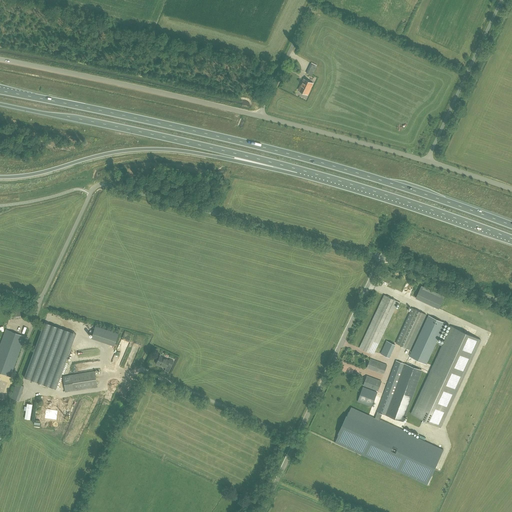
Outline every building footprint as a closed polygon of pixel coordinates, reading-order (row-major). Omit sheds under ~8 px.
[(312,62),(311,64),(311,63),(307,73),(312,76),(317,65),(312,62)] [(308,95),(311,88),(313,83),(304,79),(302,84),(303,84),(299,91),(308,95)] [(421,286),(416,298),(439,308),(444,296),(421,286)] [(398,302),(384,295),(360,348),(374,355),(398,302)] [(426,314),(412,308),(396,343),(410,350),(426,314)] [(450,309),(446,311),(448,315),(447,315),(450,320),(459,316),(456,309),(452,311),(450,309)] [(429,316),(410,356),(426,364),(445,323),(429,316)] [(45,323),(25,377),(56,389),(77,335),(45,323)] [(96,325),(92,337),(116,344),(120,332),(96,325)] [(481,340),(451,326),(411,414),(441,427),(481,340)] [(0,373),(11,377),(26,337),(6,329),(0,344),(0,373)] [(381,354),(390,357),(395,345),(387,341),(381,354)] [(171,366),(173,361),(170,359),(169,360),(165,358),(160,356),(156,363),(166,368),(167,364),(171,366)] [(384,374),(387,365),(371,359),(367,368),(384,374)] [(404,421),(422,371),(396,361),(378,412),(404,421)] [(97,387),(95,372),(63,377),(65,392),(97,387)] [(367,376),(364,385),(378,391),(382,381),(367,376)] [(23,400),(25,384),(16,383),(15,399),(23,400)] [(377,393),(363,387),(358,401),(372,407),(377,393)] [(58,419),(60,400),(48,398),(45,417),(58,419)] [(428,484),(443,449),(374,418),(375,416),(372,414),(371,417),(351,408),(335,443),(428,484)]
